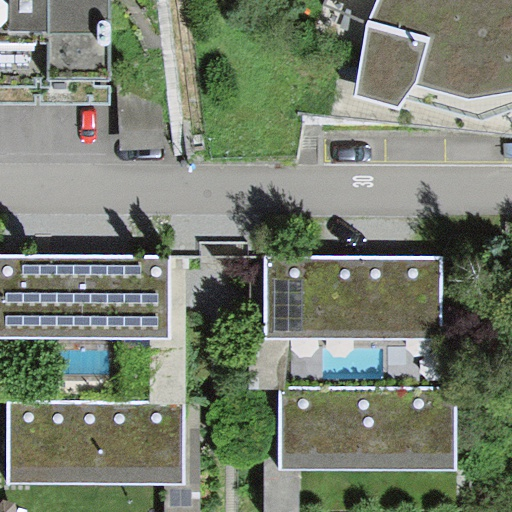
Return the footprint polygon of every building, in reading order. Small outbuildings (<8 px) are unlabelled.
[(0,0),(0,74),(102,74),(101,0),(0,0)] [(511,0),(383,0),(357,84),(476,114),(511,102),(511,0)] [(0,259),(0,337),(174,336),(173,257),(0,259)] [(267,262),(268,335),(445,334),(444,260),(267,262)] [(284,391),(284,470),(458,470),(458,391),(284,391)] [(11,405),(11,482),(185,482),(185,405),(11,405)]
